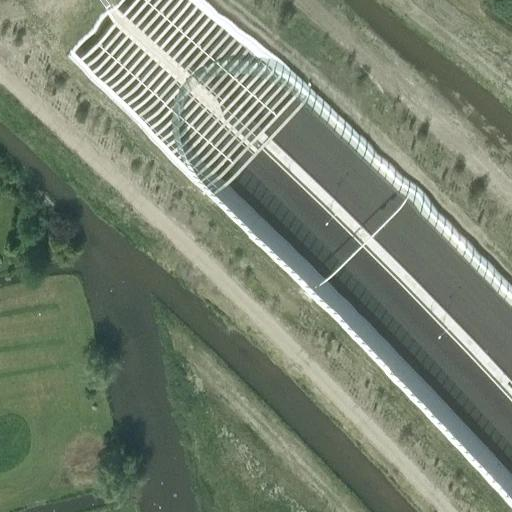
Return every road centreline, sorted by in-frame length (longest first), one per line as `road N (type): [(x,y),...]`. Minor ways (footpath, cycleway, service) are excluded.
road 1 (motorway): [(49,0),(281,201),(511,439)]
road 2 (motorway): [(511,343),(348,176),(153,0)]
